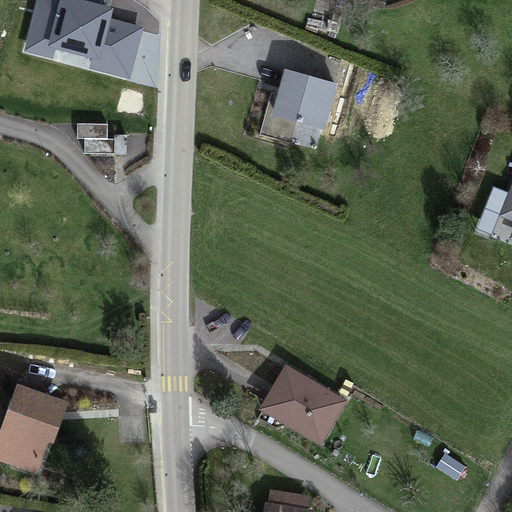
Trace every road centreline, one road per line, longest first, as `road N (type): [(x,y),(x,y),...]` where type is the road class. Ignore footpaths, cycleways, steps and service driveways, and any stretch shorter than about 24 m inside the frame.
road 1 (tertiary): [(174,413),(181,0)]
road 2 (residential): [(174,413),(241,439),(350,500)]
